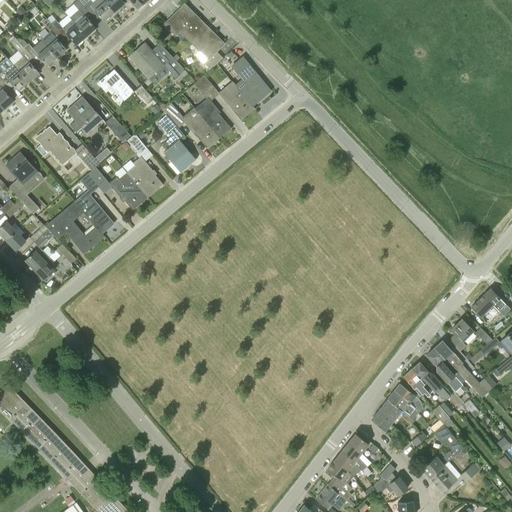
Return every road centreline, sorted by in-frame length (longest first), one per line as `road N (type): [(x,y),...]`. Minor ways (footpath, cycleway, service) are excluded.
road 1 (tertiary): [(49,309),(305,96)]
road 2 (residential): [(222,511),(49,309)]
road 3 (tertiary): [(476,273),(305,96)]
road 4 (residential): [(0,142),(162,0)]
road 5 (residential): [(162,511),(17,357)]
road 6 (residential): [(356,418),(476,273)]
road 7 (residential): [(305,96),(210,0)]
road 8 (residential): [(432,511),(424,488),(356,418)]
